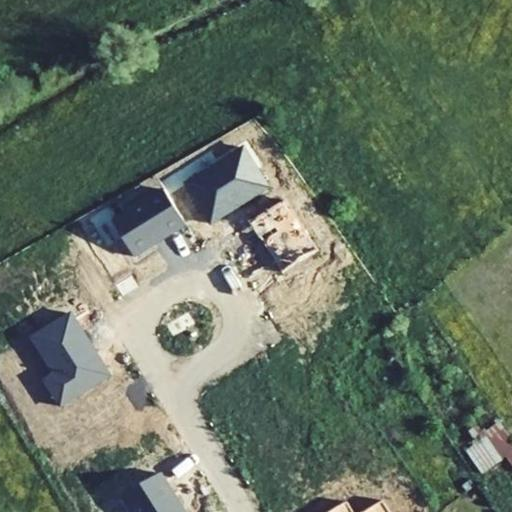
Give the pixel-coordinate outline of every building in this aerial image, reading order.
[(186,183),(212,224),(271,186),(245,145),(186,183)] [(113,224),(136,257),(185,224),(161,190),(113,224)] [(286,202),(251,224),(283,272),(317,250),(286,202)] [(110,377),(73,315),(34,338),(54,373),(46,378),(63,406),(110,377)] [(487,438),(492,446),(507,433),(499,421),(494,424),(489,416),(467,432),(474,442),(479,438),(482,442),(487,438)] [(511,440),(507,433),(492,446),(502,460),(505,457),(511,466),(511,440)] [(473,462),(492,446),(487,438),(482,442),(466,452),(473,462)] [(492,446),(473,462),(482,474),(502,460),(492,446)] [(185,511),(163,475),(125,498),(133,511),(185,511)] [(364,511),(349,511),(345,505),(334,511),(390,511),(383,500),(364,511)]
